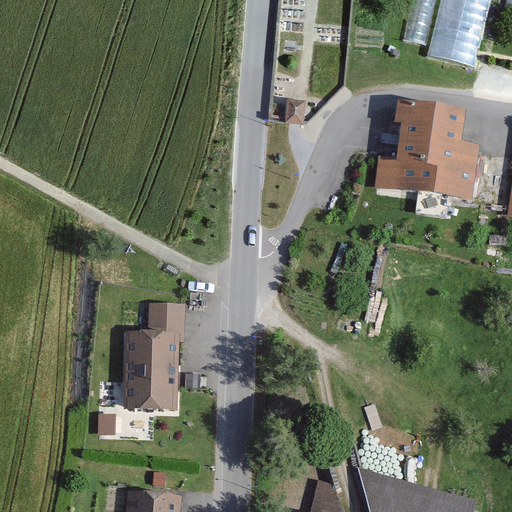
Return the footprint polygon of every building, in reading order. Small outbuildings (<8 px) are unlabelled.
[(430,43),(435,0),(418,0),(413,40),(430,43)] [(496,0),(441,0),(428,59),(480,71),(496,0)] [(295,123),(304,124),(306,101),(300,100),(288,99),(285,122),(295,123)] [(478,148),(482,117),(407,107),(404,130),(414,131),(410,162),(383,160),(381,195),(481,207),(490,149),(478,148)] [(185,415),(189,336),(136,333),(131,412),(185,415)] [(486,511),(487,508),(367,473),(379,511),(486,511)] [(310,511),(343,511),(332,485),(319,481),(310,511)] [(187,511),(189,500),(131,496),(129,511),(187,511)]
